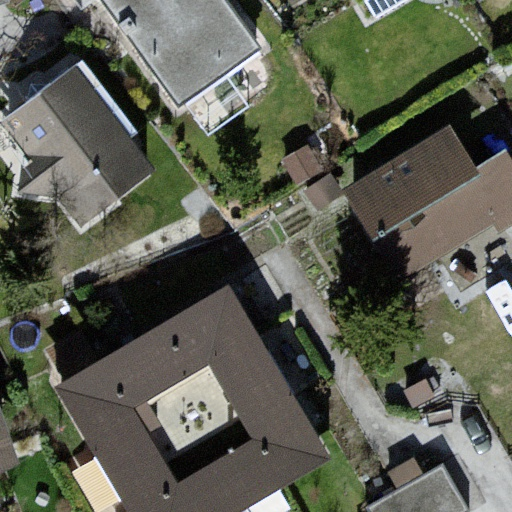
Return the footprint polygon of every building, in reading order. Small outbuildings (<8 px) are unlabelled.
[(215,0),(85,0),(167,116),(253,52),(215,0)] [(149,181),(65,76),(18,107),(0,126),(0,151),(58,226),(87,225),(149,181)] [(437,129),(331,194),(389,287),(484,227),(493,238),(511,225),(511,185),(493,155),(463,171),(437,129)] [(218,286),(41,392),(110,511),(240,511),(322,466),(218,286)] [(443,455),(366,493),(375,511),(447,511),(467,502),(443,455)]
